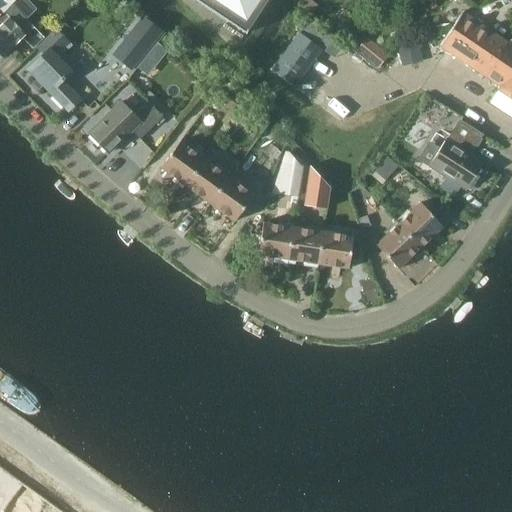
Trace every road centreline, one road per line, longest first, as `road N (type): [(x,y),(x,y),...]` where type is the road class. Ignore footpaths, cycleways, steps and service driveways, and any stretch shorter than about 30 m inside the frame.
road 1 (unclassified): [(511,190),(430,299),(390,325),(338,338),(213,277),(106,193),(0,91)]
road 2 (unclassified): [(0,436),(111,511)]
